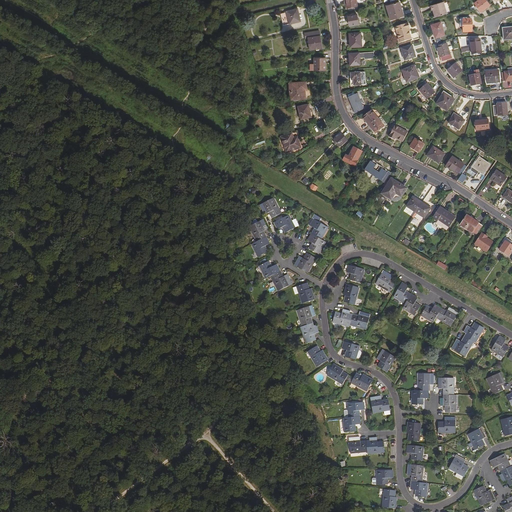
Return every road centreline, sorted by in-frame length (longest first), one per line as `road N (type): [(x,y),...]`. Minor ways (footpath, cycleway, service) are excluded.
road 1 (residential): [(330,0),(345,117),(362,137),(511,224)]
road 2 (track): [(99,511),(206,437),(275,511)]
road 3 (residential): [(324,286),(341,259),(381,259),(511,335)]
road 4 (residential): [(397,414),(390,388),(375,373),(333,355),(324,286)]
road 5 (residential): [(511,93),(451,87),(433,65),(412,0)]
